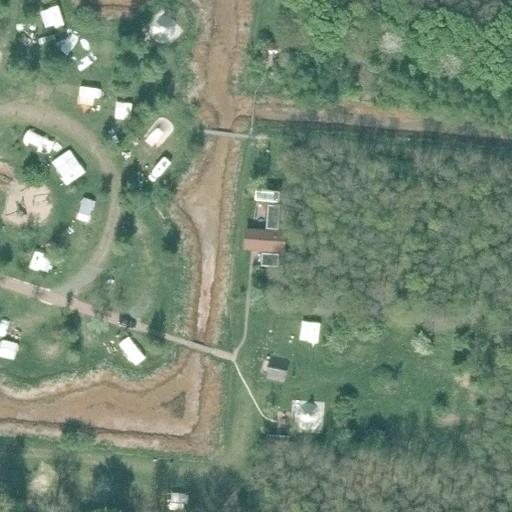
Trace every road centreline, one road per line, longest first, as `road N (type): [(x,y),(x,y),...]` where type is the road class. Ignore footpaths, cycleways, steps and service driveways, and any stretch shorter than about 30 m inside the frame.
road 1 (track): [(0,446),(219,470),(235,455),(254,401),(316,379),(358,384),(409,442),(434,450),(449,444)]
road 2 (track): [(0,110),(41,110),(88,133),(117,184),(121,212),(112,242),(81,287),(59,302)]
road 3 (track): [(0,282),(177,342)]
